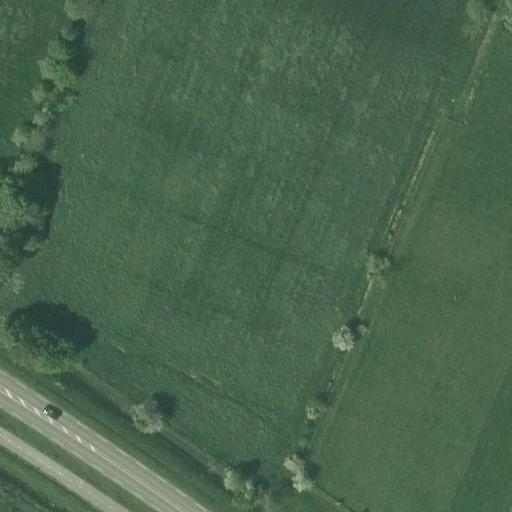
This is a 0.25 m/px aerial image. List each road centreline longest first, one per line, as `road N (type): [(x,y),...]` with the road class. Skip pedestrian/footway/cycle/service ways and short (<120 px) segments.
road 1 (primary): [(108,460),(0,384)]
road 2 (primary): [(0,397),(108,460)]
